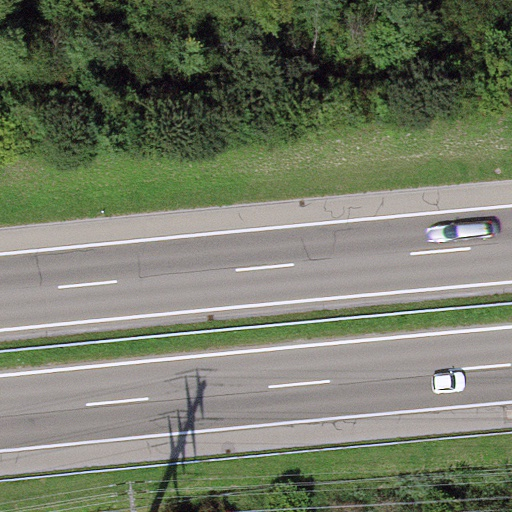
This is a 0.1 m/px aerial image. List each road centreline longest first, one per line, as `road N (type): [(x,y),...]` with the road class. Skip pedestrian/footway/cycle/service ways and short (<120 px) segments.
road 1 (motorway): [(511,245),(0,295)]
road 2 (motorway): [(0,415),(511,366)]
